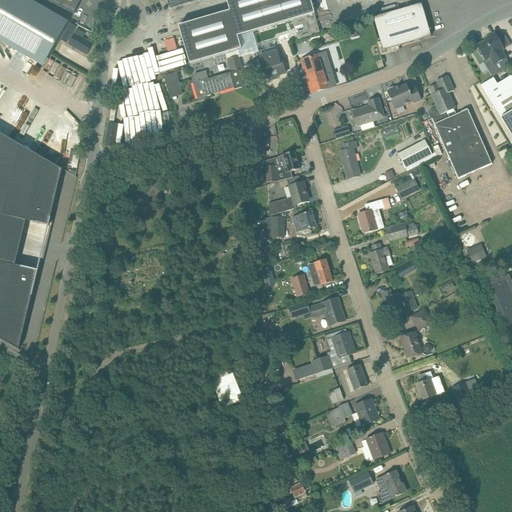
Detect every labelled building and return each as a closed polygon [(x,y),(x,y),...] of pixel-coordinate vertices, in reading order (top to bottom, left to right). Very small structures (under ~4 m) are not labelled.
[(29,0),(0,0),(0,40),(43,65),(68,22),(29,0)] [(45,0),(74,14),(80,0),(45,0)] [(199,0),(167,0),(170,9),(199,0)] [(180,26),(179,26),(188,57),(190,64),(242,49),(238,37),(315,14),(311,0),(226,0),(230,11),(180,26)] [(431,36),(422,4),(374,18),(381,42),(377,43),(381,55),(400,50),(399,46),(431,36)] [(77,27),(69,23),(59,40),(67,44),(77,27)] [(84,34),(77,29),(68,43),(86,54),(92,44),(82,38),(84,34)] [(356,29),(349,31),(351,39),(358,37),(356,29)] [(495,33),(489,37),(485,39),(486,41),(477,46),(486,61),(490,58),(494,66),(506,58),(502,51),(511,46),(504,34),(498,37),(495,33)] [(281,64),(277,50),(259,55),(264,69),(261,69),(264,79),(286,72),(283,63),(281,64)] [(257,64),(254,52),(241,56),(244,68),(257,64)] [(319,55),(302,60),(305,69),(311,90),(312,93),(329,88),(328,85),(334,83),(327,62),(321,64),(319,55)] [(242,67),(239,56),(227,59),(231,71),(242,67)] [(240,70),(230,73),(208,79),(206,71),(194,75),(192,80),(198,99),(234,88),(235,90),(242,87),(244,84),(240,70)] [(180,85),(176,73),(164,77),(168,88),(180,85)] [(448,93),(454,91),(447,76),(436,81),(438,84),(437,85),(437,84),(429,88),(432,94),(432,95),(441,115),(454,109),(455,109),(448,93)] [(494,78),(482,85),(511,136),(511,77),(497,84),(494,78)] [(387,91),(391,101),(395,110),(414,102),(414,103),(422,100),(420,95),(416,86),(409,89),(407,85),(397,89),(396,87),(387,91)] [(384,118),(381,108),(378,99),(368,102),(370,106),(353,111),(358,126),(384,118)] [(432,119),(449,158),(458,178),(491,164),(468,110),(457,115),(454,109),(441,115),(432,119)] [(336,139),(350,135),(348,126),(334,131),(336,139)] [(0,133),(0,226),(3,215),(20,145),(0,133)] [(275,137),(266,138),(267,151),(275,150),(275,137)] [(436,153),(432,154),(425,140),(398,154),(407,171),(437,156),(436,153)] [(354,149),(357,148),(355,142),(344,145),(345,150),(341,152),(348,179),(361,176),(354,149)] [(20,145),(3,215),(26,220),(49,226),(63,170),(20,145)] [(276,182),(295,177),(294,171),(300,169),(295,151),(281,156),(279,157),(281,166),(276,167),(276,165),(266,166),(267,184),(276,182)] [(401,199),(420,190),(414,177),(421,173),(419,169),(410,174),(411,177),(404,180),(405,183),(395,187),(401,199)] [(303,182),(294,185),(289,186),(292,197),(269,204),(270,216),(296,209),(295,205),(308,202),(305,191),(306,191),(303,182)] [(174,192),(173,192),(176,200),(181,198),(182,198),(180,190),(179,190),(174,192)] [(367,211),(358,214),(364,234),(384,228),(379,210),(383,208),(384,210),(391,208),(388,198),(365,205),(367,211)] [(310,228),(316,227),(312,211),(299,215),(292,217),(297,233),(301,232),(302,234),(305,235),(310,234),(311,231),(310,228)] [(272,216),(273,235),(285,235),(284,216),(272,216)] [(404,222),(385,228),(389,242),(419,233),(416,225),(406,228),(404,222)] [(405,242),(406,247),(420,243),(418,239),(405,242)] [(388,247),(382,249),(380,244),(373,247),(375,252),(370,254),(377,274),(389,270),(388,267),(394,265),(388,247)] [(482,244),(468,250),(473,262),(487,256),(482,244)] [(326,260),(309,265),(311,272),(312,274),(311,274),(312,279),(315,287),(321,285),(323,285),(333,282),(328,267),(326,260)] [(0,339),(19,350),(20,348),(38,271),(15,265),(0,261),(0,339)] [(411,261),(402,266),(407,274),(416,269),(411,261)] [(309,293),(303,275),(292,279),(297,296),(309,293)] [(511,282),(509,275),(486,285),(511,343),(511,282)] [(392,290),(383,293),(387,303),(388,302),(393,318),(418,309),(412,291),(400,295),(399,292),(394,294),(392,290)] [(338,298),(328,301),(322,303),(322,304),(310,308),(311,312),(313,317),(326,314),(330,326),(345,321),(338,298)] [(289,308),(292,318),(311,312),(310,308),(309,308),(307,302),(289,308)] [(425,311),(412,318),(419,330),(431,323),(425,311)] [(327,340),(331,352),(327,353),(328,356),(311,362),(312,364),(315,375),(333,369),(330,362),(356,353),(349,332),(347,333),(346,329),(331,334),(332,338),(327,340)] [(423,353),(416,332),(400,337),(407,358),(423,353)] [(296,381),(315,375),(312,364),(292,370),(296,381)] [(360,365),(351,368),(347,369),(354,391),(368,386),(360,365)] [(431,371),(428,373),(418,376),(421,383),(416,385),(422,400),(435,396),(432,385),(436,384),(431,371)] [(473,401),(466,384),(452,389),(459,406),(473,401)] [(332,404),(344,399),(339,388),(327,393),(332,404)] [(371,399),(362,403),(355,405),(363,426),(379,420),(371,399)] [(339,406),(339,408),(325,414),(332,429),(346,422),(344,418),(353,414),(348,403),(339,406)] [(383,433),(373,437),(366,439),(374,460),(390,454),(383,433)] [(276,436),(276,439),(276,446),(284,446),(284,436),(276,436)] [(351,440),(335,447),(340,460),(346,457),(346,458),(356,453),(351,440)] [(293,465),(311,456),(305,442),(294,448),(286,452),(293,465)] [(374,484),(368,471),(349,480),(357,497),(363,494),(362,490),(374,484)] [(396,471),(376,480),(381,492),(377,494),(381,503),(406,492),(402,483),(402,484),(396,471)] [(301,482),(290,488),(295,498),(306,493),(301,482)] [(285,510),(299,503),(297,499),(291,502),(292,503),(284,507),(285,510)]
